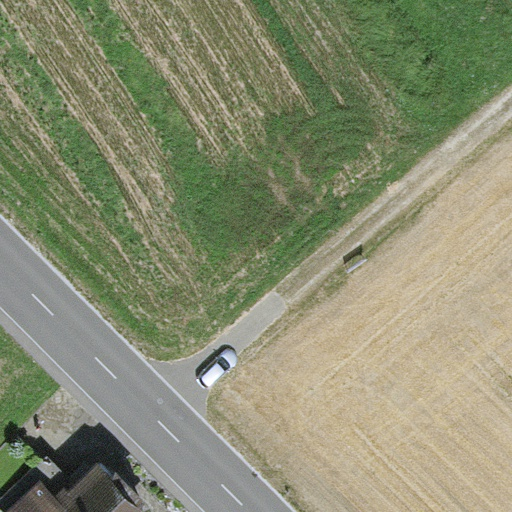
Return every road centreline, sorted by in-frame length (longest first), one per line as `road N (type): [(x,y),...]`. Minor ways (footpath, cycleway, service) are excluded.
road 1 (track): [(511,99),(154,411)]
road 2 (tertiary): [(251,511),(0,257)]
